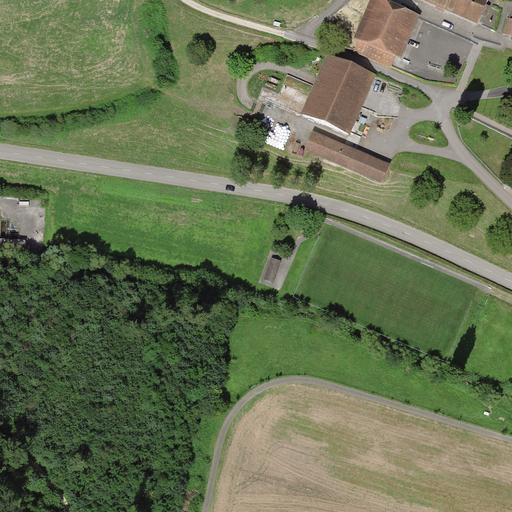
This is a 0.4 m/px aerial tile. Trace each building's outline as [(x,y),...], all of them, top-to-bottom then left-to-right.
[(419,14),(385,0),(369,0),(354,37),(360,39),(354,52),(390,67),(396,55),(401,57),(419,14)] [(487,0),(422,0),(436,6),(445,10),(477,24),(481,15),(486,4),(487,0)] [(490,6),(486,4),(481,15),(485,16),(490,6)] [(511,35),(511,18),(508,18),(503,33),(511,35)] [(376,74),(327,53),(301,114),(350,135),(376,74)] [(389,163),(313,130),(304,150),(381,182),(389,163)] [(7,221),(0,220),(0,254),(22,256),(24,241),(6,240),(7,221)] [(281,263),(268,258),(260,279),(273,283),(281,263)]
